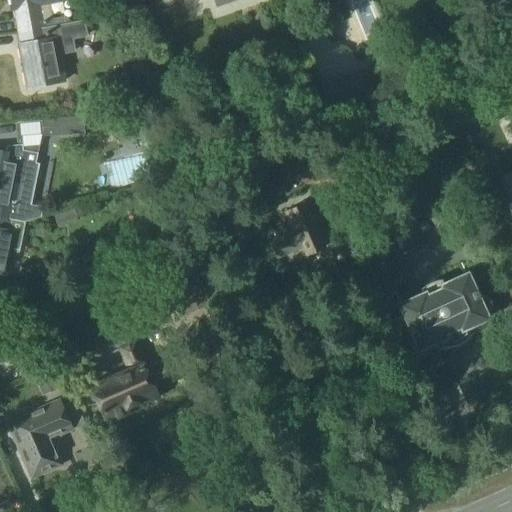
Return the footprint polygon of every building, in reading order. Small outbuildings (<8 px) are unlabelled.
[(10,0),(13,10),(15,9),(18,27),(19,29),(19,33),(65,24),(65,22),(64,18),(53,20),(50,3),(62,0),(10,0)] [(65,24),(19,33),(22,45),(21,45),(20,45),(28,89),(63,82),(61,70),(58,56),(76,52),(73,40),(88,37),(85,20),(65,24)] [(357,104),(370,98),(362,71),(325,83),(334,110),(357,104)] [(120,116),(126,138),(150,132),(144,110),(120,116)] [(372,134),(363,112),(346,119),(355,141),(372,134)] [(44,137),(83,134),(81,117),(43,120),(44,137)] [(465,146),(449,139),(445,149),(461,155),(465,146)] [(19,156),(9,155),(9,154),(0,152),(0,275),(5,277),(11,250),(19,252),(26,220),(41,218),(43,208),(42,208),(28,206),(32,188),(31,188),(36,164),(38,154),(20,151),(19,156)] [(276,164),(286,167),(290,154),(280,152),(276,164)] [(327,188),(348,186),(346,170),(325,173),(327,188)] [(324,246),(316,229),(321,227),(309,200),(282,212),(291,231),(270,241),(277,257),(302,246),(306,254),(324,246)] [(480,295),(469,272),(440,285),(441,288),(428,294),(427,291),(402,303),(415,332),(411,334),(410,335),(408,337),(407,339),(407,342),(408,345),(412,355),(414,356),(415,358),(418,359),(420,359),(423,359),(426,358),(428,357),(430,355),(431,352),(432,350),(431,347),(430,342),(445,336),(448,343),(450,343),(453,344),(460,341),(461,337),(463,337),(459,329),(462,327),(473,322),(474,324),(489,316),(490,315),(491,313),(492,311),(493,308),(492,305),(490,302),(488,299),(486,297),(483,296),(480,295)] [(183,314),(200,306),(190,285),(173,293),(183,314)] [(144,368),(134,343),(121,349),(130,371),(92,388),(93,390),(84,396),(88,405),(98,402),(103,414),(106,413),(109,419),(128,411),(126,407),(155,394),(152,386),(178,375),(177,373),(179,372),(182,369),(180,365),(176,364),(174,365),(170,356),(144,368)] [(35,377),(43,396),(59,389),(51,371),(35,377)] [(77,429),(86,425),(73,397),(64,401),(77,429)] [(429,420),(441,414),(433,398),(421,404),(429,420)] [(31,476),(59,464),(53,448),(55,447),(59,436),(58,434),(70,428),(58,401),(8,423),(31,476)]
